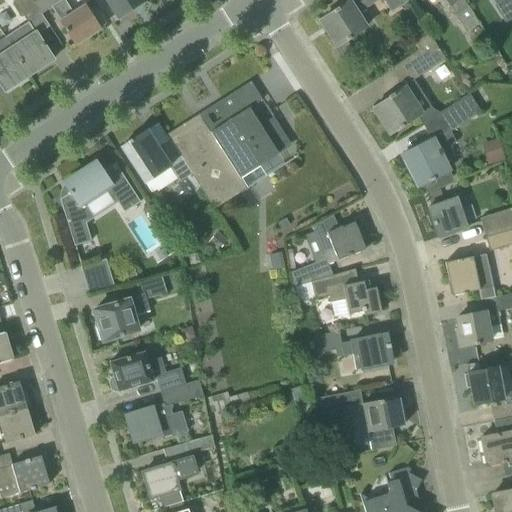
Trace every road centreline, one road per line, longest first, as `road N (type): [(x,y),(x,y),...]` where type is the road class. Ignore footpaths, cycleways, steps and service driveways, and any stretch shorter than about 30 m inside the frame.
road 1 (residential): [(464,511),(414,282),(388,202),(354,135),(262,0)]
road 2 (residential): [(92,511),(0,207)]
road 3 (residential): [(0,156),(248,0)]
